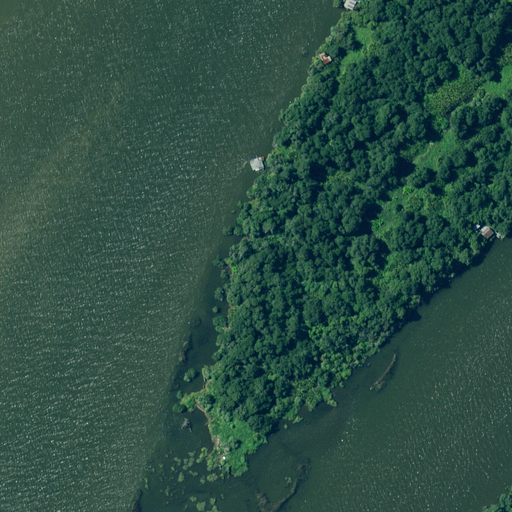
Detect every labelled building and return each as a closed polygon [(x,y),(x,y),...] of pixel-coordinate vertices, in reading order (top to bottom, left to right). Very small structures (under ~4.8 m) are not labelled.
[(359,0),(348,0),(346,7),(354,11),(359,0)] [(328,50),(320,55),(326,66),(335,62),(328,50)] [(267,161),(252,166),(256,178),(271,173),(267,161)] [(477,222),(471,228),(475,232),(481,226),(477,222)] [(494,234),(488,227),(481,232),(487,239),(494,234)]
